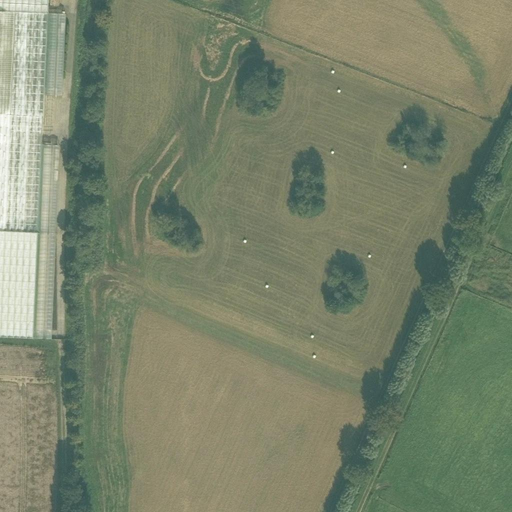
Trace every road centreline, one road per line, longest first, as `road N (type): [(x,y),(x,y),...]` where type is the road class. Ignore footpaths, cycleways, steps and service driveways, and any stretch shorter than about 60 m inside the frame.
road 1 (track): [(331,511),(511,103)]
road 2 (track): [(356,511),(511,159)]
